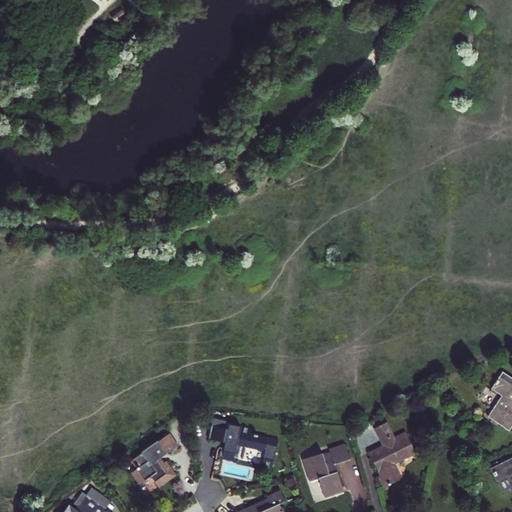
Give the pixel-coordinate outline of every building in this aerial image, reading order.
[(120,7),(110,14),(116,22),(126,15),(120,7)] [(0,15),(0,35),(9,29),(0,15)] [(487,418),(508,430),(511,424),(511,386),(511,380),(501,373),(490,390),(500,396),(487,418)] [(376,476),(382,487),(402,477),(395,463),(415,453),(404,432),(395,436),(386,421),(372,429),(381,444),(367,452),(379,475),(376,476)] [(227,429),(212,424),(208,439),(224,443),(220,459),(233,462),(236,446),(264,452),(261,465),(273,468),(278,441),(251,434),(252,429),(228,423),(227,429)] [(169,432),(130,460),(136,468),(130,472),(138,484),(150,476),(159,488),(176,476),(166,461),(163,463),(161,458),(178,445),(169,432)] [(344,444),(328,449),(334,465),(349,459),(344,444)] [(324,497),(343,491),(336,471),(329,473),(322,452),(302,460),(309,481),(318,478),(324,497)] [(511,485),(511,456),(489,469),(495,481),(507,475),(511,485)] [(266,498),(235,511),(283,511),(279,504),(285,501),(279,489),(265,495),(266,498)] [(90,501),(85,498),(77,509),(69,503),(62,511),(110,511),(109,511),(107,511),(106,511),(105,511),(106,509),(100,505),(98,506),(96,505),(97,503),(91,499),(90,501)]
